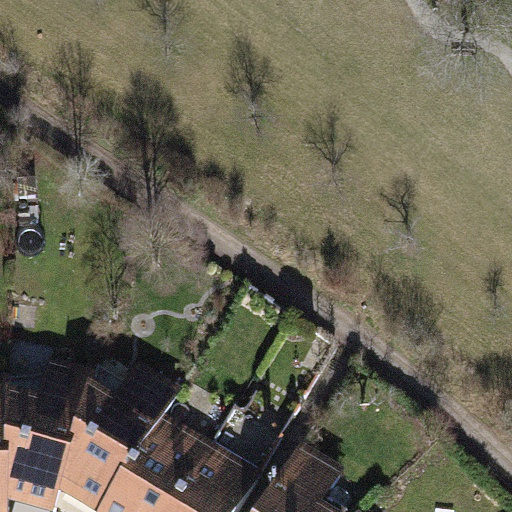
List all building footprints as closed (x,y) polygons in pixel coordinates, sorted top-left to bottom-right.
[(10,152),(0,152),(0,179),(10,179),(10,152)] [(9,404),(7,511),(59,511),(90,397),(94,381),(49,368),(45,382),(47,388),(41,412),(9,404)] [(90,397),(59,511),(110,511),(162,424),(178,398),(138,374),(131,386),(131,395),(119,415),(90,397)] [(0,511),(7,511),(9,404),(9,385),(0,385),(0,511)] [(162,424),(110,511),(175,511),(210,452),(162,424)] [(210,452),(175,511),(240,511),(258,482),(210,452)] [(316,511),(327,493),(333,491),(340,478),(300,454),(265,511),(316,511)]
